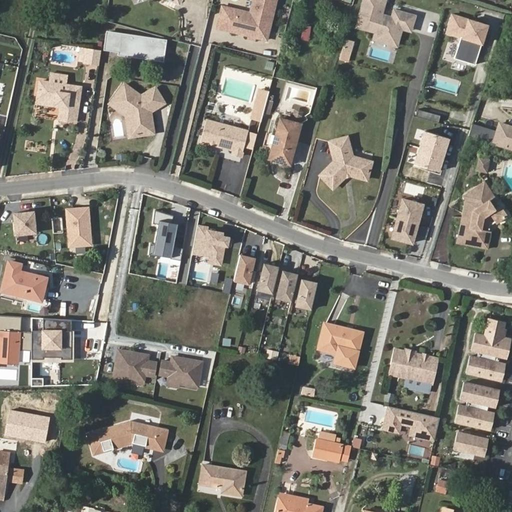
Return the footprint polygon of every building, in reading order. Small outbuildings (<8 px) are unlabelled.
[(258,0),(257,0),(252,0),(249,16),(222,10),(218,31),(248,38),(249,33),(256,34),(254,39),(268,42),(278,0),(258,0)] [(383,2),(376,0),(362,0),(356,25),(375,30),(373,37),(396,43),(400,28),(409,30),(412,19),(392,13),(389,21),(378,17),(383,2)] [(396,43),(373,37),(372,42),(394,49),(396,43)] [(100,64),(102,49),(88,46),(85,61),(100,64)] [(166,57),(176,59),(178,50),(168,48),(166,57)] [(50,72),(48,81),(46,98),(54,100),(53,104),(60,105),(58,115),(62,116),(62,121),(76,123),(81,86),(66,84),(68,74),(50,72)] [(46,98),(48,81),(39,79),(37,97),(46,98)] [(158,89),(143,99),(126,87),(117,100),(135,113),(140,135),(156,132),(153,111),(166,102),(158,89)] [(254,97),(266,99),(268,90),(256,87),(254,97)] [(266,99),(263,110),(267,111),(272,93),(268,92),(266,99)] [(261,118),(262,112),(266,99),(254,97),(249,115),(261,118)] [(135,113),(117,100),(113,106),(126,116),(131,136),(140,135),(135,113)] [(291,159),(302,123),(281,117),(276,133),(281,134),(275,154),(291,159)] [(198,139),(229,148),(228,152),(237,155),(242,138),(244,130),(204,118),(198,139)] [(249,129),(257,131),(259,122),(251,120),(249,129)] [(511,123),(500,120),(496,131),(492,142),(511,148),(511,123)] [(496,131),(474,124),(470,135),(492,142),(496,131)] [(254,142),(256,134),(244,130),(242,138),(254,142)] [(452,140),(426,132),(416,165),(441,173),(452,140)] [(281,134),(276,133),(268,157),(290,164),(291,159),(275,154),(281,134)] [(338,159),(323,173),(334,186),(347,175),(352,174),(368,178),(373,162),(356,156),(350,135),(333,139),(338,159)] [(490,173),(492,159),(479,157),(477,171),(490,173)] [(485,182),(460,191),(463,199),(450,238),(479,246),(486,221),(497,216),(494,207),(486,210),(482,200),(490,197),(485,182)] [(490,197),(482,200),(486,210),(494,207),(490,197)] [(404,199),(392,238),(412,244),(424,205),(404,199)] [(89,206),(66,208),(69,246),(92,244),(89,206)] [(173,215),(154,209),(153,222),(159,224),(155,244),(150,243),(149,254),(161,255),(181,260),(183,248),(172,246),(177,224),(172,223),(173,215)] [(392,237),(396,226),(386,223),(382,234),(392,237)] [(209,226),(197,224),(192,254),(208,257),(207,263),(221,266),(224,246),(228,247),(230,235),(224,234),(224,231),(208,228),(209,226)] [(256,257),(241,253),(235,279),(250,283),(256,257)] [(21,264),(7,260),(0,292),(41,302),(46,277),(35,274),(34,281),(18,276),(20,270),(21,264)] [(279,266),(264,263),(257,289),(272,293),(279,266)] [(35,274),(20,270),(18,276),(34,281),(35,274)] [(298,273),(283,270),(277,296),(291,299),(298,273)] [(317,282),(302,278),(296,305),(311,308),(317,282)] [(73,319),(32,318),(32,361),(73,361),(73,319)] [(497,362),(498,357),(504,358),(508,341),(500,339),(503,322),(487,319),(483,335),(475,333),(471,349),(477,351),(475,357),(469,356),(466,372),(499,380),(503,363),(497,362)] [(362,332),(324,323),(319,347),(337,352),(335,363),(354,367),(362,332)] [(415,353),(417,354),(418,349),(406,347),(405,351),(406,351),(410,356),(415,353)] [(422,355),(417,354),(415,353),(410,356),(406,351),(405,351),(394,349),(389,370),(407,374),(405,378),(430,385),(436,358),(428,356),(422,355)] [(135,353),(117,350),(113,375),(143,379),(144,374),(153,375),(155,362),(146,360),(147,355),(140,353),(139,356),(134,355),(135,353)] [(285,353),(283,363),(296,365),(298,355),(285,353)] [(171,363),(162,361),(160,375),(169,376),(168,382),(198,386),(202,361),(184,359),(184,361),(179,360),(179,358),(172,357),(171,363)] [(388,374),(405,378),(407,374),(389,370),(388,374)] [(487,429),(491,412),(485,411),(487,406),(493,407),(497,390),(463,382),(459,398),(465,400),(464,406),(458,404),(454,421),(487,429)] [(439,418),(388,406),(382,429),(400,433),(402,425),(411,427),(409,435),(434,441),(439,418)] [(50,418),(10,411),(5,436),(45,443),(50,418)] [(124,421),(95,431),(102,451),(123,444),(122,439),(125,438),(150,444),(154,426),(124,421)] [(285,431),(281,443),(288,445),(292,433),(285,431)] [(481,455),(485,439),(457,432),(453,448),(481,455)] [(347,446),(317,439),(313,454),(337,461),(339,457),(344,458),(347,446)] [(440,465),(441,457),(432,455),(431,464),(440,465)] [(22,478),(24,464),(8,462),(8,465),(6,476),(22,478)] [(220,491),(241,496),(245,471),(202,464),(200,483),(221,487),(220,491)] [(436,492),(448,494),(450,481),(439,479),(436,492)] [(280,497),(275,511),(319,511),(321,506),(280,497)]
